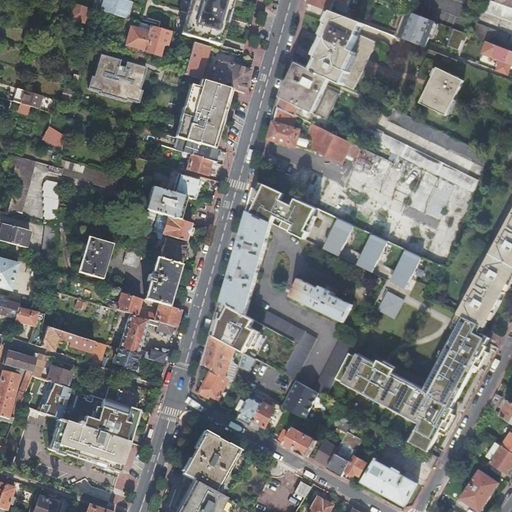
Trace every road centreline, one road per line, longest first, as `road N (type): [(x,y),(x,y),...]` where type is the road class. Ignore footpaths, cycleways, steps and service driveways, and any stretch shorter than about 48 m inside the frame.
road 1 (tertiary): [(290,0),(175,396)]
road 2 (residential): [(175,396),(388,511)]
road 3 (residential): [(511,343),(418,511)]
road 4 (residential): [(175,396),(0,339)]
road 5 (tertiary): [(175,396),(139,511)]
